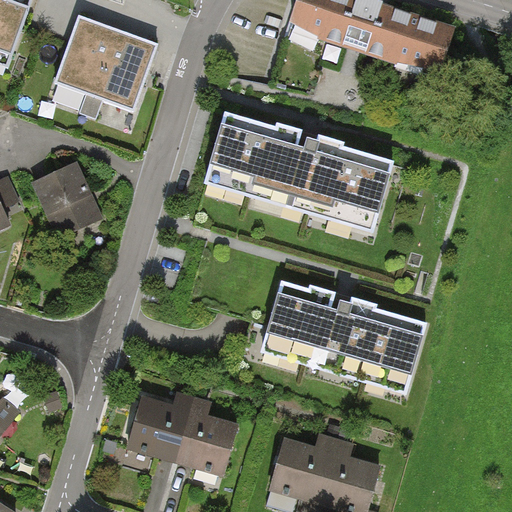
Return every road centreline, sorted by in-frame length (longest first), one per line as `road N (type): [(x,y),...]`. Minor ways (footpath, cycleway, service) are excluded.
road 1 (residential): [(219,0),(201,33),(104,356)]
road 2 (residential): [(104,356),(64,503)]
